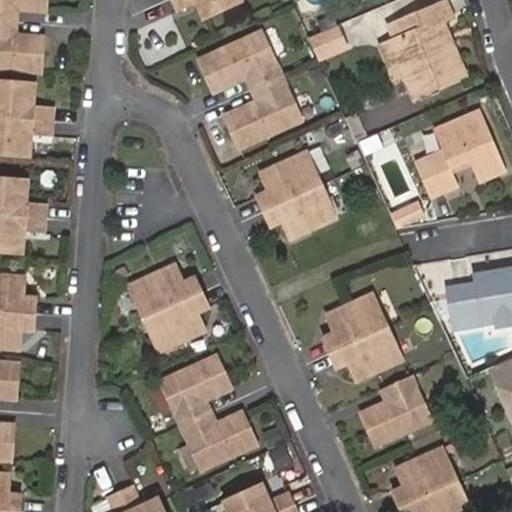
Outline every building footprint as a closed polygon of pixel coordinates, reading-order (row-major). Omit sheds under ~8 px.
[(0,0),(0,18),(11,19),(13,4),(20,4),(20,8),(43,9),(43,0),(0,0)] [(172,0),(178,12),(198,3),(203,1),(210,14),(240,0),(172,0)] [(204,17),(210,14),(203,1),(198,3),(204,17)] [(13,4),(11,19),(18,20),(20,8),(20,4),(13,4)] [(388,46),(396,64),(412,100),(458,80),(450,62),(434,26),(439,24),(449,20),(442,5),(385,30),(394,43),(388,46)] [(11,19),(0,18),(0,66),(39,69),(41,35),(17,33),(16,36),(9,36),(11,19)] [(18,20),(11,19),(9,36),(16,36),(17,33),(18,20)] [(455,59),(439,24),(434,26),(450,62),(455,59)] [(337,26),(309,39),(318,60),(346,47),(337,26)] [(262,87),(283,78),(264,34),(220,53),(204,61),(217,91),(250,78),(248,73),(254,70),(262,87)] [(387,68),(396,64),(388,46),(379,49),(387,68)] [(255,90),(262,87),(254,70),(248,73),(250,78),(255,90)] [(0,76),(0,115),(53,119),(53,101),(32,99),(22,99),(22,92),(32,93),(33,79),(0,76)] [(302,118),(283,78),(262,87),(268,101),(262,104),(260,100),(228,114),(242,145),(302,118)] [(268,101),(262,87),(255,90),(260,100),(262,104),(268,101)] [(441,155),(427,160),(414,166),(428,200),(457,187),(449,171),(468,162),(477,183),(504,172),(479,114),(432,134),(433,138),(441,155)] [(53,119),(0,115),(0,147),(27,150),(29,137),(22,137),(23,130),(30,131),(52,132),(53,119)] [(420,143),(427,160),(441,155),(433,138),(420,143)] [(272,211),(320,190),(305,156),(281,165),(282,169),(277,172),(275,168),(264,175),(270,191),(265,194),(272,211)] [(0,215),(47,218),(48,200),(26,198),(19,198),(20,191),(27,192),(27,179),(0,177),(0,215)] [(334,223),(320,190),(272,211),(278,227),(285,224),(292,240),(305,235),(304,232),(311,229),(313,233),(334,223)] [(266,214),(272,211),(265,194),(257,197),(266,214)] [(414,221),(407,202),(392,207),(399,227),(414,221)] [(278,227),(272,211),(266,214),(272,229),(278,227)] [(47,218),(0,215),(0,248),(24,250),(25,238),(16,236),(17,231),(26,231),(46,233),(47,218)] [(129,289),(144,320),(196,297),(189,280),(180,283),(173,268),(159,274),(160,277),(156,280),(154,276),(129,289)] [(511,269),(474,277),(475,285),(446,291),(451,317),(457,327),(497,320),(498,320),(511,316),(511,269)] [(189,280),(196,297),(203,294),(196,276),(189,280)] [(0,278),(0,312),(32,315),(34,299),(22,298),(24,279),(9,277),(9,281),(4,281),(4,278),(0,278)] [(328,335),(337,354),(389,330),(371,293),(348,305),(349,308),(345,310),(344,306),(328,314),(335,331),(328,335)] [(203,294),(196,297),(204,314),(211,311),(203,294)] [(196,297),(144,320),(159,354),(185,342),(183,340),(187,339),(189,342),(204,335),(196,317),(204,314),(196,297)] [(32,315),(0,312),(0,345),(4,346),(4,351),(19,351),(21,332),(31,333),(32,315)] [(511,322),(511,316),(498,320),(499,325),(511,322)] [(337,354),(344,367),(350,364),(358,381),(374,376),(372,373),(378,369),(379,372),(404,361),(389,330),(337,354)] [(331,357),(337,354),(328,335),(322,338),(331,357)] [(337,370),(344,367),(337,354),(331,357),(337,370)] [(207,397),(208,401),(231,390),(216,360),(198,369),(166,383),(186,427),(207,417),(209,417),(201,400),(207,397)] [(511,360),(489,371),(499,390),(511,384),(511,360)] [(0,364),(0,399),(15,400),(18,366),(0,364)] [(376,444),(425,422),(406,381),(388,390),(392,400),(384,404),(382,400),(361,411),(376,444)] [(511,384),(499,390),(511,418),(511,384)] [(215,414),(208,401),(207,397),(201,400),(209,417),(215,414)] [(214,429),(209,417),(207,417),(186,427),(205,469),(246,450),(255,446),(240,412),(219,422),(221,426),(214,429)] [(215,414),(209,417),(214,429),(221,426),(219,422),(215,414)] [(0,459),(13,460),(14,425),(0,422),(0,459)] [(407,505),(458,483),(442,447),(416,459),(418,462),(411,464),(410,461),(395,468),(403,486),(399,488),(407,505)] [(0,508),(15,509),(16,494),(10,493),(10,475),(0,474),(0,508)] [(472,511),(458,483),(407,505),(409,511),(472,511)] [(261,487),(256,490),(263,503),(268,501),(261,487)] [(165,511),(162,505),(145,511),(144,507),(134,488),(121,494),(129,511),(165,511)] [(399,508),(407,505),(399,488),(392,491),(399,508)] [(263,503),(256,490),(223,505),(226,511),(286,511),(293,509),(286,492),(268,501),(263,503)] [(16,494),(15,509),(25,509),(26,494),(16,494)] [(129,511),(121,494),(104,502),(109,511),(129,511)] [(145,511),(162,505),(159,500),(144,507),(145,511)]
